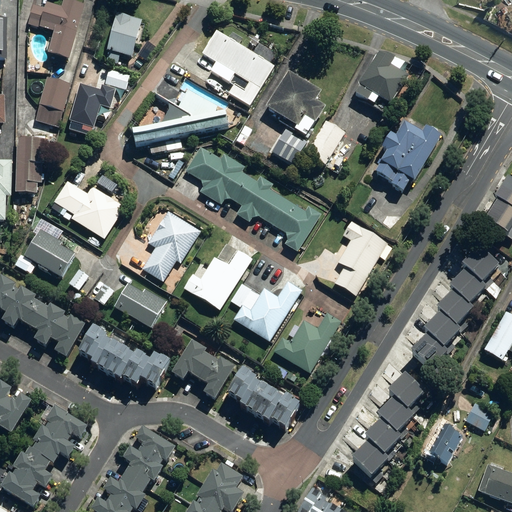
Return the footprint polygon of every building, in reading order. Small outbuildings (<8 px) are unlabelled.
[(53,52),(72,57),(86,4),(72,0),(65,0),(64,6),(49,2),(47,8),(36,5),(31,24),(58,31),(53,52)] [(108,60),(119,63),(122,53),(135,56),(145,18),(120,12),(108,60)] [(232,93),(253,106),(277,66),(219,31),(205,54),(219,62),(214,71),(232,82),(237,74),(252,83),(248,91),(237,84),(232,93)] [(380,55),(363,83),(396,103),(413,75),(394,64),(397,59),(380,55)] [(108,85),(128,90),(132,76),(112,70),(108,85)] [(300,128),(311,135),(329,106),(319,99),(325,90),(293,70),(271,106),(302,125),(300,128)] [(38,120),(61,127),(73,84),(50,78),(38,120)] [(73,121),(97,128),(103,105),(113,108),(119,89),(105,85),(103,91),(83,86),(73,121)] [(139,128),(142,143),(233,125),(230,109),(139,128)] [(397,183),(408,190),(415,178),(419,180),(446,135),(431,126),(428,131),(409,120),(401,135),(395,132),(386,147),(392,150),(381,170),(398,181),(397,183)] [(310,153),(329,164),(347,133),(328,121),(310,153)] [(273,151),(293,163),(307,141),(287,129),(273,151)] [(19,192),(41,192),(41,182),(45,182),(45,162),(50,162),(50,138),(19,138),(19,192)] [(153,145),(154,154),(170,150),(168,142),(153,145)] [(287,245),(300,252),(324,214),(311,206),(308,211),(273,189),(275,185),(263,177),(260,183),(244,172),(247,167),(227,154),(224,160),(204,147),(189,171),(204,181),(205,188),(203,191),(224,204),(226,200),(233,198),(245,206),(240,215),(252,222),(254,218),(262,216),(288,233),(290,241),(287,245)] [(0,220),(9,221),(9,196),(14,196),(14,160),(0,160),(0,220)] [(511,182),(509,180),(496,202),(499,204),(485,226),(511,242),(511,182)] [(74,219),(107,240),(127,207),(94,187),(90,194),(70,182),(57,203),(76,215),(74,219)] [(68,212),(65,217),(71,221),(74,216),(68,212)] [(145,269),(165,282),(178,261),(182,264),(202,231),(170,212),(150,244),(158,249),(145,269)] [(338,283),(359,295),(389,244),(353,223),(345,236),(353,241),(341,262),(348,266),(338,283)] [(27,255),(64,277),(78,254),(40,233),(27,255)] [(428,330),(409,349),(437,377),(447,366),(441,360),(456,346),(449,340),(464,325),(460,320),(479,302),(472,296),(484,284),(480,279),(497,263),(478,243),(461,260),(465,264),(445,284),(451,290),(437,304),(441,309),(424,326),(428,330)] [(187,288),(223,310),(255,260),(240,251),(231,267),(217,258),(204,280),(196,275),(187,288)] [(89,277),(80,271),(69,286),(79,292),(89,277)] [(5,275),(0,284),(0,310),(2,307),(12,312),(25,290),(19,287),(20,284),(5,275)] [(237,320),(271,342),(304,291),(290,282),(281,297),(267,289),(253,311),(246,306),(237,320)] [(118,307),(154,328),(167,305),(131,284),(118,307)] [(253,291),(243,284),(231,303),(240,309),(253,291)] [(32,324),(45,302),(39,298),(40,295),(27,287),(25,290),(12,312),(8,321),(18,327),(22,318),(32,324)] [(114,294),(105,287),(95,300),(104,308),(114,294)] [(47,300),(53,303),(58,295),(51,291),(47,300)] [(74,299),(80,302),(84,296),(78,292),(74,299)] [(48,344),(65,314),(67,311),(55,304),(54,307),(45,302),(32,324),(44,331),(39,339),(48,344)] [(276,352),(311,374),(344,321),(330,313),(320,330),(306,321),(293,343),(285,338),(276,352)] [(74,319),(65,314),(53,336),(64,342),(59,351),(71,357),(90,324),(76,316),(74,319)] [(481,355),(499,364),(511,341),(511,320),(503,316),(481,355)] [(97,359),(111,335),(112,333),(99,326),(85,350),(93,354),(92,356),(97,359)] [(111,368),(126,343),(111,335),(97,359),(96,360),(104,365),(105,364),(111,368)] [(197,340),(177,372),(189,379),(193,372),(202,377),(215,355),(208,351),(209,348),(197,340)] [(128,374),(140,352),(126,343),(111,368),(121,374),(120,375),(125,378),(128,374)] [(145,376),(156,357),(142,349),(140,352),(128,374),(135,378),(135,379),(142,383),(145,376)] [(156,357),(145,376),(153,381),(161,386),(175,362),(159,352),(156,357)] [(223,360),(215,355),(202,377),(213,384),(208,392),(220,399),(240,366),(225,357),(223,360)] [(246,400),(260,377),(261,376),(249,369),(235,392),(242,396),(242,397),(246,400)] [(368,438),(349,457),(376,484),(387,474),(381,468),(395,454),(389,447),(404,432),(400,428),(419,410),(412,403),(425,391),(406,372),(386,391),(392,397),(377,412),(381,417),(364,433),(368,438)] [(274,386),(260,377),(246,400),(245,402),(253,407),(253,406),(260,410),(274,386)] [(0,408),(9,395),(14,387),(4,381),(0,387),(0,408)] [(273,420),(276,416),(289,395),(274,386),(260,410),(270,416),(270,417),(273,420)] [(9,395),(0,408),(0,419),(3,421),(1,425),(15,433),(36,400),(25,393),(20,401),(9,395)] [(290,393),(276,416),(285,421),(284,423),(292,427),(306,403),(290,393)] [(463,424),(482,434),(492,416),(473,406),(463,424)] [(47,434),(68,447),(76,434),(84,439),(90,428),(57,409),(49,423),(52,424),(47,434)] [(431,462),(441,467),(457,438),(449,434),(452,428),(439,420),(417,461),(429,468),(431,462)] [(68,447),(47,434),(44,432),(37,443),(40,445),(35,454),(53,466),(56,467),(61,459),(69,464),(76,452),(68,447)] [(140,458),(161,471),(165,466),(167,468),(176,454),(144,433),(137,444),(145,449),(140,458)] [(53,466),(35,454),(31,452),(30,454),(26,453),(16,470),(19,472),(40,485),(49,490),(57,476),(49,471),(53,466)] [(161,471),(140,458),(131,453),(124,465),(132,470),(127,478),(149,491),(152,486),(155,488),(164,473),(161,471)] [(217,474),(208,488),(240,508),(248,495),(240,491),(246,480),(225,467),(220,475),(217,474)] [(511,508),(511,478),(484,469),(475,496),(511,508)] [(37,491),(40,485),(19,472),(17,475),(14,473),(5,488),(38,507),(45,496),(37,491)] [(146,496),(149,491),(127,478),(122,486),(114,481),(107,493),(115,498),(137,511),(139,511),(149,498),(146,496)] [(208,488),(199,502),(202,504),(199,510),(202,511),(237,511),(240,508),(208,488)] [(101,511),(137,511),(115,498),(111,504),(103,499),(97,509),(101,511)] [(301,511),(321,511),(322,511),(316,507),(317,505),(309,500),(301,511)]
